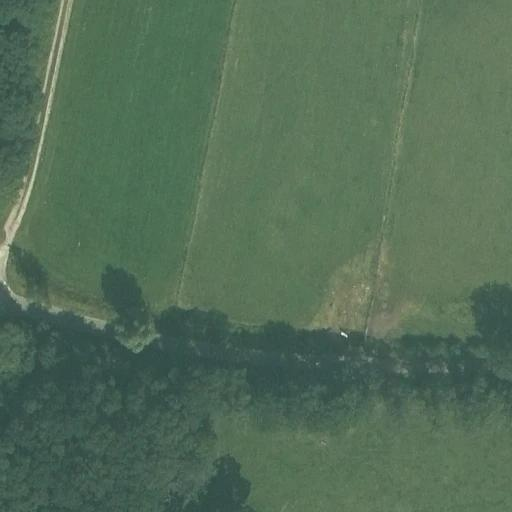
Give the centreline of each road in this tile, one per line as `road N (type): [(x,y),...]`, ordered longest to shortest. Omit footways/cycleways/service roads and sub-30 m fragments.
road 1 (unclassified): [(0,306),(185,352),(369,370),(511,373)]
road 2 (track): [(63,0),(27,178),(0,250)]
